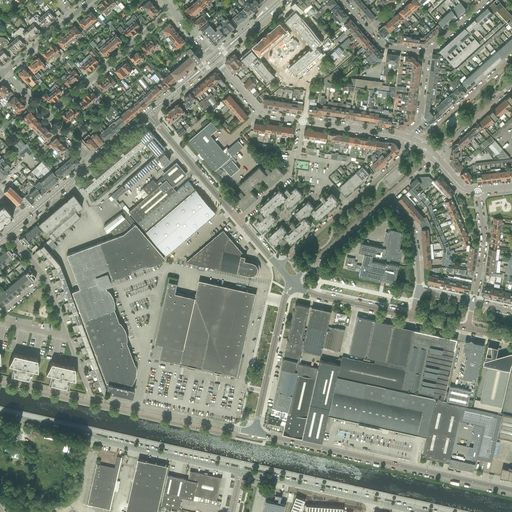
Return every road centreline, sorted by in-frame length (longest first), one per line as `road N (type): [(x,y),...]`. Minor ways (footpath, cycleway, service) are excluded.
road 1 (unclassified): [(511,491),(254,432)]
road 2 (unclassified): [(0,377),(254,432)]
road 3 (tertiary): [(240,472),(0,414)]
road 4 (tertiary): [(403,138),(267,115),(215,60)]
road 5 (tertiary): [(416,511),(240,472)]
road 6 (residential): [(171,12),(47,116)]
road 7 (unclassified): [(254,432),(292,285)]
road 8 (unclassified): [(238,218),(148,114)]
road 9 (residential): [(292,285),(387,196)]
road 10 (residential): [(511,58),(416,143)]
road 11 (unclassified): [(411,316),(292,285)]
